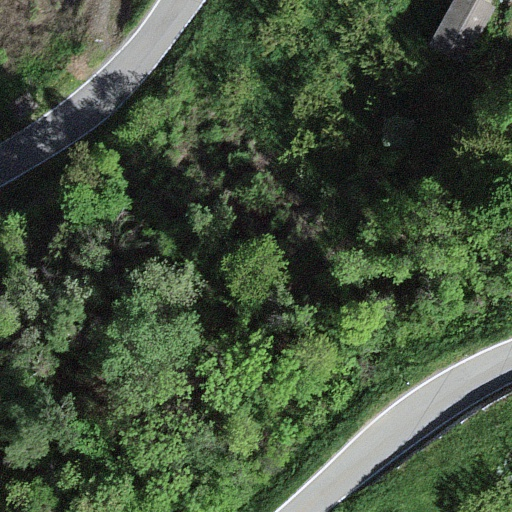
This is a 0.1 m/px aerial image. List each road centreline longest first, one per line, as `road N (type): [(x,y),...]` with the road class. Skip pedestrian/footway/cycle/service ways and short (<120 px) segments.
road 1 (unclassified): [(511,358),(414,414),(297,511)]
road 2 (unclassified): [(0,162),(95,101),(180,0)]
